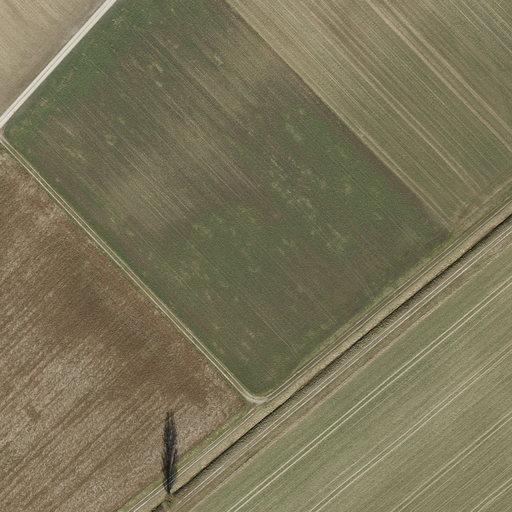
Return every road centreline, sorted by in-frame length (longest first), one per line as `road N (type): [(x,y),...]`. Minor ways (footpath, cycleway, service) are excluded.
road 1 (track): [(511,202),(131,511)]
road 2 (track): [(163,511),(511,235)]
road 3 (track): [(117,0),(0,127)]
